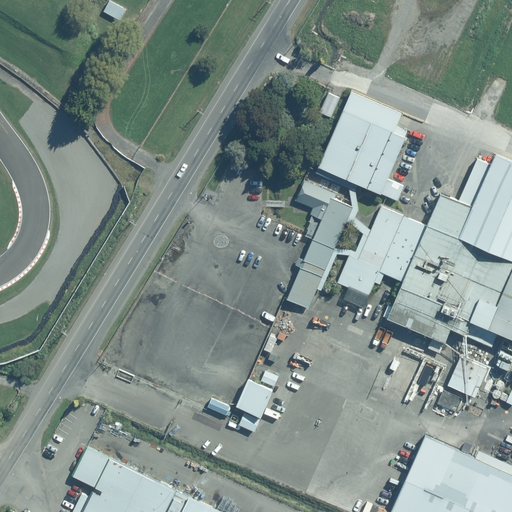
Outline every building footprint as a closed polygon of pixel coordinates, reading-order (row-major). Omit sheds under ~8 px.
[(109,2),(103,13),(119,21),(125,10),(109,2)] [(408,133),(346,105),(319,164),(382,192),(408,133)] [(431,222),(511,258),(511,160),(488,149),(464,201),(444,192),(431,222)] [(355,211),(332,201),(289,297),(312,307),(355,211)] [(492,320),(511,275),(511,258),(431,222),(387,203),(361,260),(351,255),(340,279),(377,295),(386,273),(406,282),(392,314),(433,332),(447,300),(492,320)] [(511,275),(492,320),(491,323),(511,332),(511,275)] [(492,395),(499,398),(511,403),(511,344),(504,341),(494,364),(509,370),(505,379),(511,381),(511,385),(508,394),(503,391),(506,382),(499,379),(492,395)] [(494,365),(465,352),(451,383),(480,396),(494,365)] [(275,387),(251,375),(237,403),(261,415),(275,387)] [(209,398),(206,407),(225,414),(228,405),(209,398)] [(511,511),(511,471),(427,434),(392,511),(511,511)] [(164,511),(178,485),(92,443),(77,474),(98,485),(86,509),(91,511),(164,511)] [(233,511),(181,486),(168,511),(233,511)]
